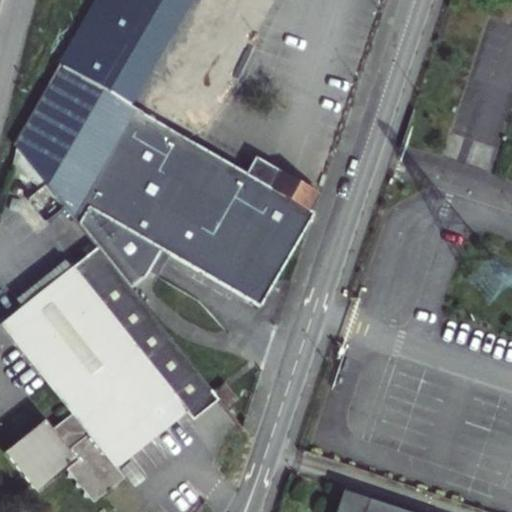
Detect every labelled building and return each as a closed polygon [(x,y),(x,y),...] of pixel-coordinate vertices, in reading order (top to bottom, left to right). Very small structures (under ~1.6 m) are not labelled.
[(30,152),(77,210),(169,107),(228,0),(116,0),(81,62),(30,152)] [(316,189),(169,107),(77,210),(96,232),(116,202),(264,283),(316,189)] [(73,269),(25,307),(0,326),(71,416),(51,432),(44,423),(5,454),(36,493),(65,470),(68,474),(68,480),(72,480),(76,484),(76,488),(80,490),(83,493),(83,498),(87,498),(93,505),(124,480),(115,468),(188,411),(211,393),(97,250),(73,269)] [(19,300),(25,307),(73,269),(66,260),(19,300)] [(211,393),(188,411),(194,419),(217,400),(211,393)] [(397,511),(345,495),(339,511),(397,511)]
